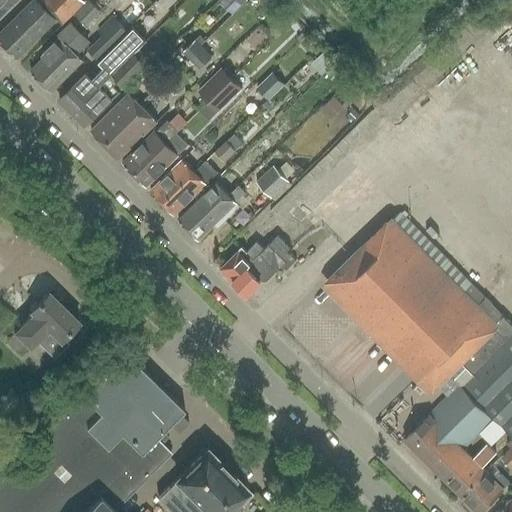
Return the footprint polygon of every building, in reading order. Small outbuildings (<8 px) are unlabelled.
[(0,0),(0,16),(16,0),(0,0)] [(41,0),(41,1),(39,0),(32,0),(0,32),(0,38),(18,57),(56,20),(62,26),(88,0),(41,0)] [(87,27),(102,13),(89,0),(75,15),(87,27)] [(228,0),(237,8),(244,0),(228,0)] [(97,29),(103,35),(89,49),(97,57),(127,29),(113,14),(97,29)] [(46,55),(31,69),(52,90),(84,59),(77,53),(90,42),(74,24),(61,35),(61,36),(44,52),(46,55)] [(75,113),(139,48),(138,48),(146,40),(136,30),(101,64),(105,68),(95,78),(89,72),(61,99),(75,113)] [(202,45),(207,41),(201,35),(184,52),(189,58),(202,45)] [(208,51),(202,45),(189,58),(200,69),(217,53),(212,47),(208,51)] [(139,48),(75,113),(86,124),(119,91),(112,85),(117,80),(123,87),(146,65),(144,63),(149,59),(139,48)] [(199,90),(209,101),(232,78),(240,70),(232,62),(224,70),(222,68),(199,90)] [(284,84),(273,72),(258,87),(269,99),(284,84)] [(220,111),(243,88),(232,78),(209,101),(220,111)] [(104,142),(141,106),(128,94),(91,130),(104,142)] [(335,98),(324,108),(332,116),(342,106),(335,98)] [(157,121),(141,106),(104,142),(119,158),(157,121)] [(136,175),(176,134),(176,133),(187,122),(179,114),(170,122),(169,121),(166,123),(157,129),(123,162),(136,175)] [(176,134),(136,175),(146,185),(187,145),(176,134)] [(235,134),(215,152),(224,161),(244,143),(235,134)] [(165,203),(196,172),(184,159),(152,190),(165,203)] [(196,172),(165,203),(175,214),(217,172),(207,162),(196,172)] [(292,184),(274,166),(258,181),(275,200),(292,184)] [(217,182),(179,219),(192,231),(208,215),(205,213),(227,192),(217,182)] [(205,213),(208,215),(192,231),(199,239),(216,223),(219,226),(240,206),(236,201),(246,192),(239,185),(230,195),(227,192),(205,213)] [(460,359),(473,371),(511,332),(511,324),(504,317),(505,315),(403,212),(395,220),(393,217),(330,280),(340,290),(337,292),(421,377),(423,375),(434,385),(460,359)] [(248,251),(243,246),(222,267),(233,279),(247,293),(261,280),(264,282),(282,265),(286,269),(296,259),(277,236),(264,248),(257,241),(248,251)] [(59,341),(79,319),(60,301),(62,299),(54,292),(52,294),(49,291),(31,309),(34,313),(14,333),(29,348),(38,339),(55,355),(59,351),(59,352),(65,347),(59,341)] [(511,332),(473,371),(405,438),(442,475),(443,474),(447,479),(446,480),(461,495),(487,469),(483,465),(496,452),(487,443),(474,456),(465,448),(494,420),(503,428),(511,436),(511,332)] [(84,511),(100,496),(114,510),(121,504),(172,453),(160,442),(167,435),(161,430),(183,407),(122,347),(0,470),(0,511),(84,511)] [(179,433),(189,422),(182,415),(172,426),(179,433)] [(507,443),(511,448),(502,457),(511,466),(511,440),(511,439),(507,443)] [(171,511),(225,511),(249,489),(207,447),(157,497),(171,511)] [(495,477),(487,469),(461,495),(462,495),(463,494),(466,498),(465,498),(479,511),(510,482),(503,475),(495,477)] [(119,511),(116,509),(121,504),(114,510),(100,496),(84,511),(119,511)] [(511,511),(511,498),(497,511),(511,511)]
